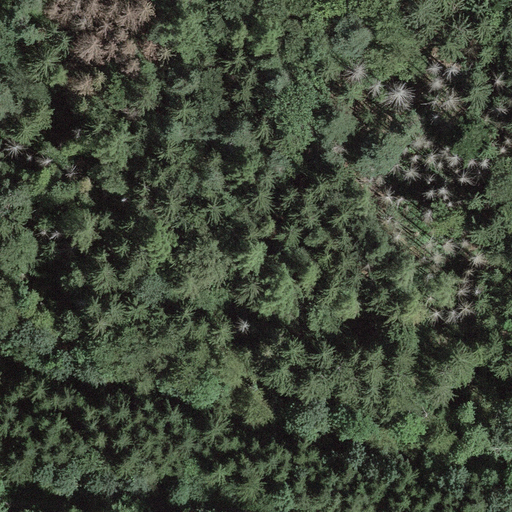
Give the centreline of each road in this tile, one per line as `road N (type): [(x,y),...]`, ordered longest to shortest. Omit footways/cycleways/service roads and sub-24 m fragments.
road 1 (track): [(0,242),(42,266),(163,301),(423,338),(511,327)]
road 2 (track): [(238,511),(0,511)]
